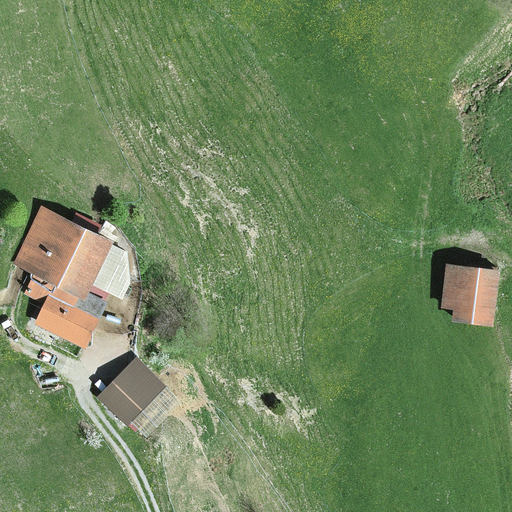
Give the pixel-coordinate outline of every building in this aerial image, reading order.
[(115,235),(42,203),(16,262),(33,270),(89,294),(91,289),(113,240),(115,235)] [(128,248),(113,240),(91,289),(107,296),(110,292),(121,297),(130,277),(128,248)] [(501,266),(446,261),(441,306),(454,308),(453,320),(495,324),(501,266)] [(89,294),(33,270),(23,294),(42,302),(33,322),(87,346),(109,297),(107,296),(91,289),(89,294)] [(168,383),(138,354),(97,395),(127,424),(168,383)]
